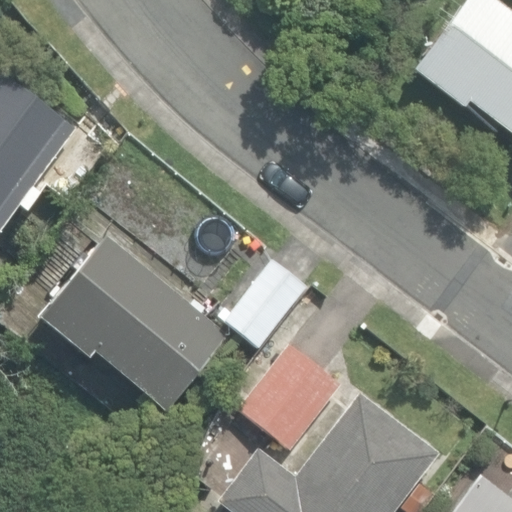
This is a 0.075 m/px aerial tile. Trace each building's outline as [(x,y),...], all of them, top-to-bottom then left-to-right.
[(511,13),(495,0),(458,0),(405,70),(457,110),(463,103),(511,141),(511,13)] [(0,223),(70,133),(0,78),(0,223)] [(88,356),(162,416),(227,336),(102,236),(34,322),(84,361),(88,356)] [(218,323),(255,351),(305,285),(268,257),(218,323)] [(234,410),(284,451),(335,388),(285,347),(234,410)] [(389,511),(428,465),(347,398),(278,486),(240,454),(198,508),(203,511),(389,511)] [(511,511),(469,475),(437,511),(511,511)] [(398,511),(421,511),(434,497),(420,486),(398,511)]
